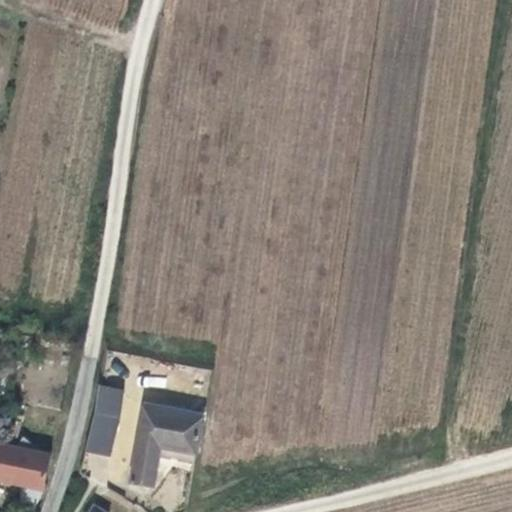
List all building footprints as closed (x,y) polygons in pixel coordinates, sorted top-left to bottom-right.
[(96,419),(84,457),(109,464),(122,421),(126,396),(101,391),(96,419)] [(61,413),(21,404),(17,424),(56,433),(61,413)] [(154,447),(194,454),(202,409),(173,404),(171,417),(142,411),(129,486),(147,489),(152,459),(154,447)] [(32,511),(41,494),(51,458),(38,455),(38,453),(24,440),(16,449),(0,446),(0,483),(21,488),(20,510),(24,511),(32,511)] [(192,466),(194,454),(154,447),(152,459),(192,466)]
